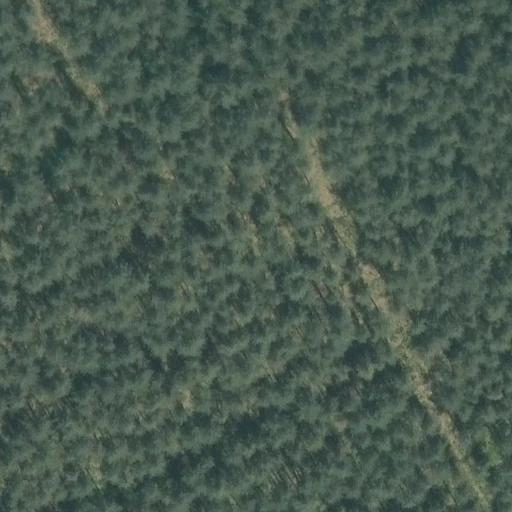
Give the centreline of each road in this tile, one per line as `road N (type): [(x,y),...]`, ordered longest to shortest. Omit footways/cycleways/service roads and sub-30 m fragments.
road 1 (track): [(389,0),(0,215)]
road 2 (track): [(511,324),(116,511)]
